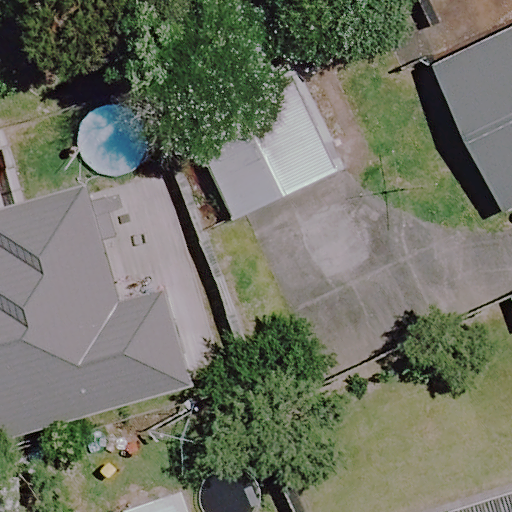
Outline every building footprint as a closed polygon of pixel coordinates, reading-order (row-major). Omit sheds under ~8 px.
[(511,38),(445,69),(439,72),(504,214),(511,210),(511,38)] [(337,175),(287,72),(184,122),(235,226),(276,206),(337,175)] [(0,440),(213,380),(184,282),(138,295),(106,180),(29,201),(0,209),(0,440)] [(511,511),(511,470),(446,490),(452,511),(511,511)] [(0,511),(38,511),(37,471),(0,472),(0,511)] [(120,507),(121,511),(195,511),(188,486),(120,507)]
